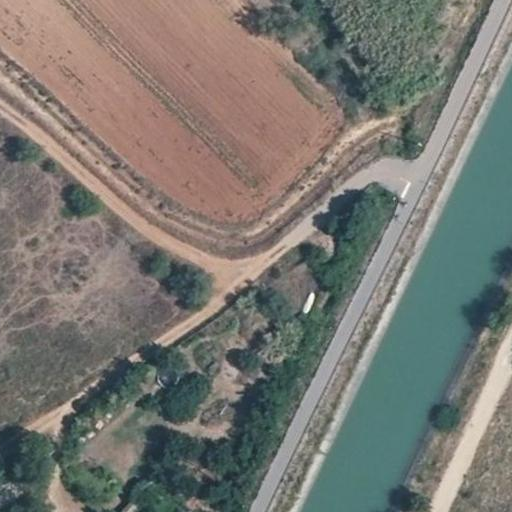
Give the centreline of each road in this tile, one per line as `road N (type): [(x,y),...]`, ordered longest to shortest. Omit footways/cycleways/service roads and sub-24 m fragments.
road 1 (unclassified): [(420,169),(369,176),(197,320),(13,437)]
road 2 (track): [(0,105),(170,246),(245,279)]
road 3 (track): [(429,511),(511,335)]
